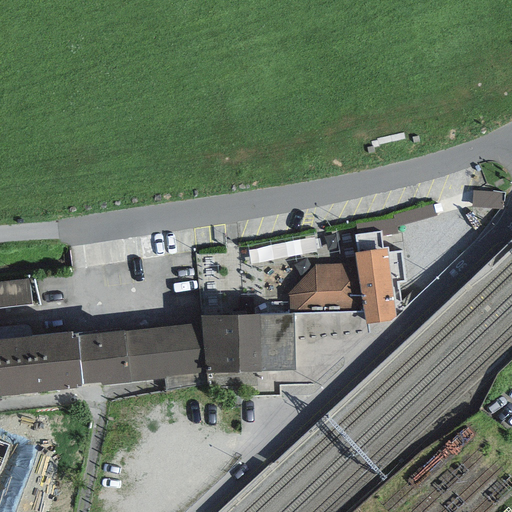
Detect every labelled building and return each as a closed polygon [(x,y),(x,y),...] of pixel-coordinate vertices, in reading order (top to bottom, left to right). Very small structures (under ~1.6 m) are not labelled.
[(289,291),(290,306),(293,306),(293,312),(363,311),(366,321),(396,317),(396,306),(401,307),(397,279),(405,279),(402,248),(387,249),(387,243),(354,246),(357,262),(315,262),(289,291)] [(290,306),(259,307),(260,365),(260,367),(294,366),(293,312),(293,306),(290,306)] [(259,307),(199,308),(200,318),(205,366),(260,365),(259,307)] [(205,366),(200,318),(124,326),(129,377),(130,380),(164,377),(164,373),(205,369),(205,366)] [(71,321),(0,328),(0,387),(83,379),(77,326),(72,326),(71,321)] [(124,322),(77,326),(83,379),(101,377),(101,380),(129,377),(124,326),(124,322)] [(207,382),(205,369),(164,373),(164,377),(165,390),(207,382)]
